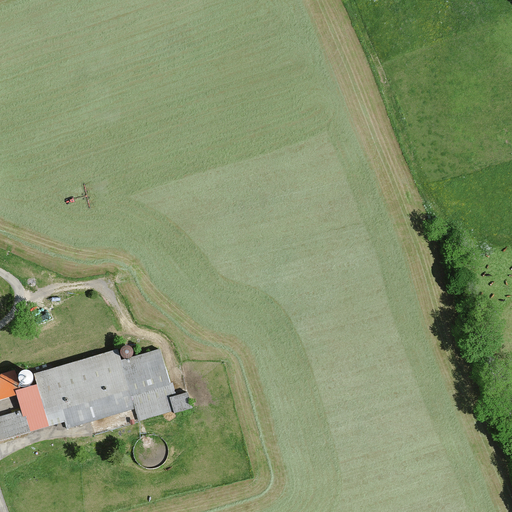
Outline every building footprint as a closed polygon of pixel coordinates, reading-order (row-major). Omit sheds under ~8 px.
[(37,328),(56,319),(51,306),(31,314),(37,328)] [(125,359),(128,359),(130,358),(132,356),(133,355),(133,353),(133,351),(133,349),(131,347),(130,346),(128,345),(127,345),(125,345),(123,346),(122,347),(121,348),(120,351),(120,353),(121,356),(122,357),(123,358),(125,359)] [(42,404),(0,416),(0,442),(30,433),(27,421),(61,411),(67,430),(136,410),(139,421),(174,411),(175,415),(195,409),(190,391),(176,396),(162,348),(128,359),(120,361),(117,349),(33,374),(42,404)] [(24,369),(22,369),(20,370),(18,372),(17,375),(17,377),(18,380),(21,383),(22,383),(26,384),(28,382),(30,381),(31,378),(32,376),(31,374),(30,371),(28,370),(26,369),(24,369)] [(0,377),(0,398),(20,393),(14,374),(0,377)]
